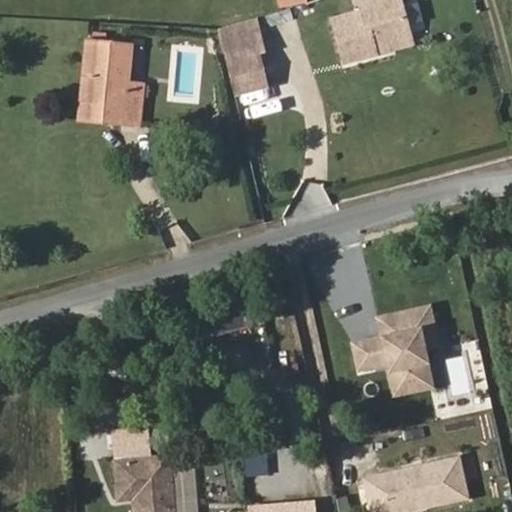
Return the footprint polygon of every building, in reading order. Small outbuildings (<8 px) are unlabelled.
[(410,37),(399,0),(374,0),(360,4),(361,11),(332,19),(343,62),(377,52),(383,51),(381,45),(410,37)] [(383,51),(411,43),(410,37),(381,45),(383,51)] [(143,84),(128,82),(132,45),(87,40),(80,104),(123,109),(121,124),(138,126),(143,84)] [(263,85),(256,53),(226,60),(233,93),(263,85)] [(121,124),(123,109),(80,104),(78,120),(121,124)] [(184,344),(253,325),(244,293),(175,312),(184,344)] [(172,511),(168,457),(116,462),(119,499),(134,497),(135,511),(172,511)] [(331,511),(330,500),(263,506),(263,511),(331,511)]
